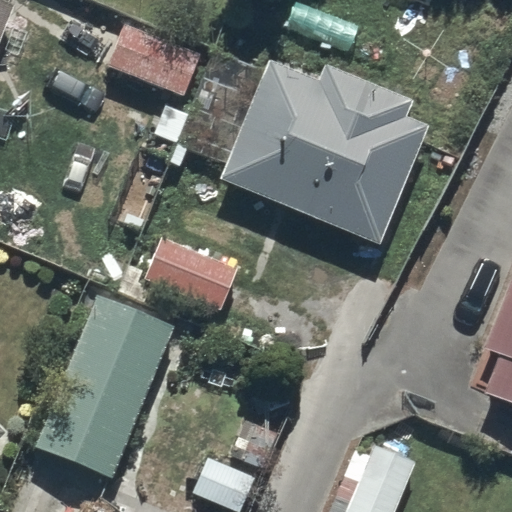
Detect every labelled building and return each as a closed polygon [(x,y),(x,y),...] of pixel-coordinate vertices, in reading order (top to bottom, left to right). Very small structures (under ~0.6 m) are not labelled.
[(119,31),(101,80),(183,109),(201,60),(119,31)] [(260,78),(212,195),(371,260),(420,142),(398,133),(404,118),(318,83),(311,99),(260,78)] [(215,324),(231,284),(165,257),(149,297),(215,324)] [(511,424),(511,274),(477,365),(493,371),(478,412),(511,424)] [(92,314),(30,463),(103,493),(165,344),(92,314)] [(393,511),(409,474),(352,451),(327,511),(393,511)] [(204,469),(188,506),(201,511),(241,511),(251,489),(204,469)]
